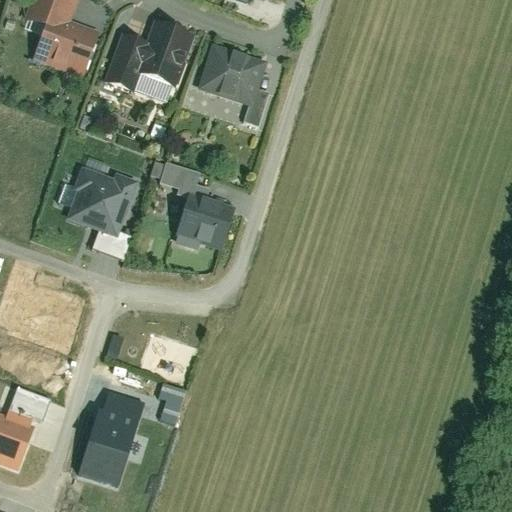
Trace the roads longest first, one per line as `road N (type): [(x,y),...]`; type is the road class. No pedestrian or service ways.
road 1 (residential): [(324,0),(240,283),(184,299),(115,292)]
road 2 (residential): [(115,292),(100,314),(45,494),(13,506),(0,501)]
road 3 (residential): [(293,0),(279,45),(152,0)]
road 4 (residential): [(0,247),(115,292)]
